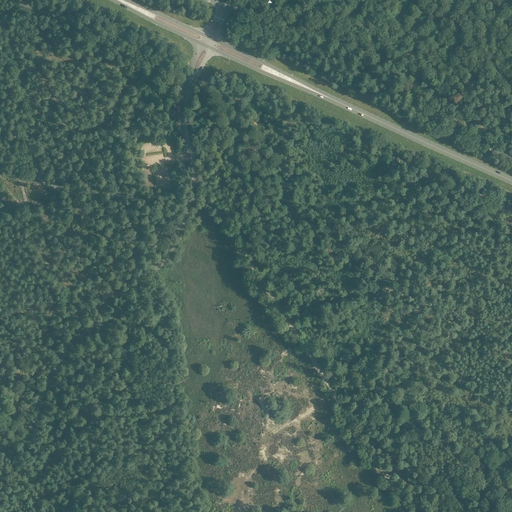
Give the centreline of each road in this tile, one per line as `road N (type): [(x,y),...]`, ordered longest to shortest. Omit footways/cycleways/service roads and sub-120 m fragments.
road 1 (track): [(410,511),(195,175)]
road 2 (unclassified): [(511,158),(434,87),(386,57),(226,8)]
road 3 (unclassified): [(152,230),(138,199),(56,189),(37,173),(0,21)]
road 4 (track): [(160,511),(157,491),(182,452),(165,346),(141,324),(111,317)]
road 5 (unclassified): [(10,139),(36,245),(78,317),(96,326)]
road 6 (primary): [(511,180),(335,100)]
road 7 (unclassified): [(0,448),(26,432),(61,356),(96,326)]
road 8 (unclassified): [(178,228),(195,180),(180,114),(190,81)]
road 9 (primary): [(210,48),(335,100)]
road 10 (primary): [(335,100),(214,40)]
